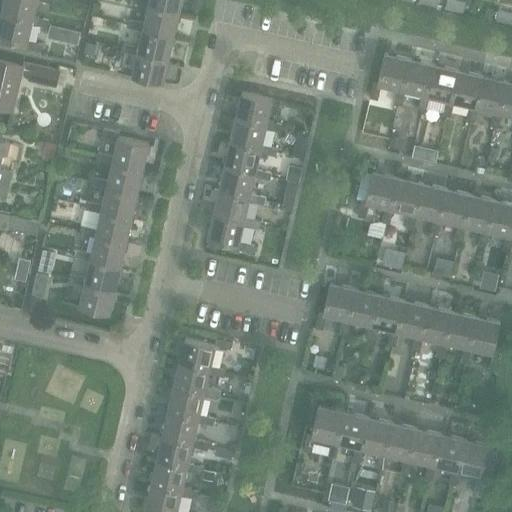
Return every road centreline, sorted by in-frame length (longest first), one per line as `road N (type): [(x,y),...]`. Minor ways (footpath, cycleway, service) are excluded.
road 1 (residential): [(165,284),(223,32),(367,65)]
road 2 (residential): [(113,511),(147,363)]
road 3 (residential): [(0,328),(147,363)]
road 4 (residential): [(165,284),(307,317)]
